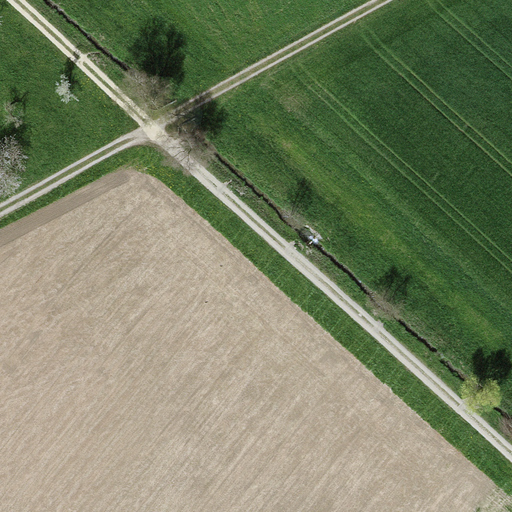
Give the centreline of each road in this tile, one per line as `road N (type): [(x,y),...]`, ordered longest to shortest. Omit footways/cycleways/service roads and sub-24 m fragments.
road 1 (track): [(13,0),(511,452)]
road 2 (track): [(379,0),(0,206)]
